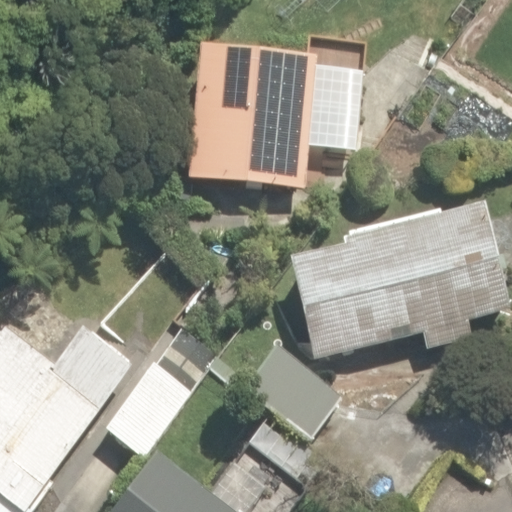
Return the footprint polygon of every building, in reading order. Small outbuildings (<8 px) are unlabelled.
[(187,183),(299,194),(311,66),(199,55),(187,183)] [(289,266),(313,363),(420,336),(424,352),(470,340),(467,326),(508,315),(482,210),(342,245),(344,252),(289,266)] [(0,511),(30,511),(50,485),(48,484),(131,369),(81,333),(54,370),(4,334),(0,339),(0,511)] [(243,400),(308,447),(340,402),(276,355),(243,400)] [(224,511),(153,460),(115,511),(224,511)] [(212,495),(233,511),(248,511),(262,495),(232,471),(212,495)]
